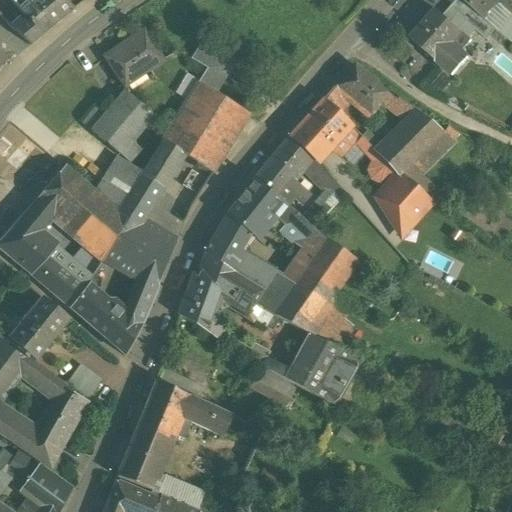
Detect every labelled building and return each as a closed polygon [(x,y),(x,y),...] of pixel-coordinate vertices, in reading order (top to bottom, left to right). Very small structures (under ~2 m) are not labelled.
[(8,0),(26,21),(13,30),(29,47),(56,24),(57,25),(62,21),(61,20),(72,11),(63,0),(8,0)] [(483,20),(459,0),(457,0),(451,10),(476,32),(486,41),(495,31),(483,20)] [(459,0),(483,20),(499,2),(497,0),(459,0)] [(476,32),(451,10),(444,18),(469,40),(476,32)] [(444,18),(438,12),(412,41),(452,78),(468,60),(462,54),(472,43),(469,40),(444,18)] [(511,16),(498,34),(511,45),(511,16)] [(142,33),(104,58),(123,87),(161,62),(142,33)] [(226,65),(199,48),(191,60),(206,70),(197,84),(210,91),(226,65)] [(387,94),(354,67),(335,88),(350,101),(370,117),(384,100),(388,95),(387,94)] [(197,84),(162,142),(212,173),(248,116),(210,91),(197,84)] [(350,101),(335,88),(323,101),(337,115),(350,101)] [(399,102),(388,93),(387,94),(388,95),(384,100),(389,105),(387,107),(391,111),(399,102)] [(108,116),(92,135),(127,165),(139,151),(129,142),(152,116),(126,94),(108,116)] [(399,102),(391,111),(404,122),(414,111),(400,100),(399,102)] [(323,101),(289,139),(309,158),(315,164),(329,148),(339,157),(357,138),(358,137),(349,126),(344,122),(337,115),(323,101)] [(97,107),(81,125),(92,135),(108,116),(97,107)] [(382,144),(373,153),(372,155),(397,180),(398,179),(398,180),(443,135),(414,111),(404,122),(382,144)] [(382,144),(367,132),(367,133),(349,117),(344,122),(349,126),(358,137),(357,138),(372,155),(373,153),(382,144)] [(309,158),(289,139),(278,151),(300,169),(309,158)] [(212,173),(162,142),(141,174),(139,178),(161,191),(190,209),(212,173)] [(300,169),(278,151),(254,181),(275,199),(279,194),(300,169)] [(141,174),(115,158),(93,193),(96,196),(117,214),(140,178),(139,178),(141,174)] [(335,185),(318,166),(307,177),(324,194),(335,185)] [(64,169),(21,219),(37,233),(52,216),(68,230),(96,196),(93,193),(64,169)] [(117,214),(116,217),(125,223),(137,229),(142,222),(161,191),(140,178),(117,214)] [(398,180),(398,179),(397,180),(378,201),(399,235),(428,203),(408,189),(398,180)] [(275,199),(254,181),(225,217),(253,241),(274,214),(281,204),(275,199)] [(335,185),(324,194),(314,205),(322,213),(325,216),(345,196),(335,185)] [(451,200),(436,190),(430,199),(445,209),(451,200)] [(288,202),(279,194),(275,199),(281,204),(283,202),(286,205),(288,202)] [(117,214),(96,196),(68,230),(88,247),(103,260),(125,223),(116,217),(117,214)] [(286,205),(283,202),(281,204),(274,214),(286,225),(279,232),(291,245),(308,226),(301,220),(286,205)] [(322,213),(314,205),(311,209),(318,216),(322,213)] [(311,209),(301,220),(308,226),(309,227),(318,216),(311,209)] [(253,241),(225,217),(203,255),(228,271),(242,255),(253,241)] [(37,233),(21,219),(0,243),(0,251),(30,277),(47,258),(56,249),(37,233)] [(176,242),(142,222),(137,229),(140,232),(118,269),(138,282),(155,292),(176,242)] [(125,223),(103,260),(118,269),(140,232),(137,229),(125,223)] [(291,285),(270,316),(306,335),(334,295),(356,263),(324,240),(291,285)] [(103,260),(88,247),(79,258),(96,272),(103,260)] [(274,275),(242,255),(228,271),(263,293),(274,275)] [(242,282),(202,257),(190,287),(206,296),(209,291),(223,301),(228,305),(242,282)] [(47,258),(30,277),(69,310),(85,290),(47,258)] [(263,293),(253,307),(270,316),(291,285),(274,275),(263,293)] [(98,283),(92,279),(87,287),(93,292),(98,283)] [(138,282),(121,316),(138,331),(155,292),(138,282)] [(93,292),(87,287),(85,290),(69,310),(125,357),(138,331),(121,316),(93,292)] [(206,296),(190,287),(179,318),(209,336),(223,301),(209,291),(206,296)] [(360,313),(334,295),(306,335),(307,336),(315,340),(333,349),(360,313)] [(42,299),(6,341),(34,363),(68,321),(42,299)] [(360,313),(333,349),(346,355),(370,320),(360,313)] [(307,336),(282,380),(291,384),(315,340),(307,336)] [(315,340),(291,384),(296,387),(327,405),(334,407),(359,361),(346,355),(333,349),(315,340)] [(3,342),(0,345),(0,395),(18,372),(27,360),(3,342)] [(65,389),(27,360),(18,372),(57,401),(63,392),(65,389)] [(79,366),(65,385),(90,402),(101,382),(79,366)] [(282,380),(261,368),(254,381),(289,401),(296,387),(291,384),(282,380)] [(189,398),(155,383),(148,401),(181,415),(189,398)] [(63,392),(57,401),(40,429),(65,444),(87,406),(63,392)] [(232,417),(189,398),(181,415),(180,419),(189,423),(222,439),(228,426),(232,417)] [(181,415),(148,401),(135,433),(169,447),(170,445),(168,444),(173,435),(180,419),(181,415)] [(65,444),(40,429),(33,441),(24,435),(25,432),(0,414),(0,437),(49,471),(65,444)] [(263,431),(232,417),(228,426),(237,429),(235,434),(257,445),(263,431)] [(189,423),(180,419),(173,435),(183,439),(189,423)] [(169,447),(135,433),(116,479),(150,493),(157,477),(169,447)] [(37,468),(17,454),(8,467),(27,481),(37,468)] [(288,476),(264,467),(258,482),(282,491),(288,476)] [(59,511),(71,491),(37,468),(27,481),(21,489),(52,511),(59,511)] [(197,511),(204,496),(157,477),(150,493),(197,511)] [(154,511),(158,503),(114,484),(104,510),(107,511),(154,511)] [(191,511),(160,498),(158,503),(154,511),(191,511)] [(41,511),(25,501),(18,511),(41,511)]
